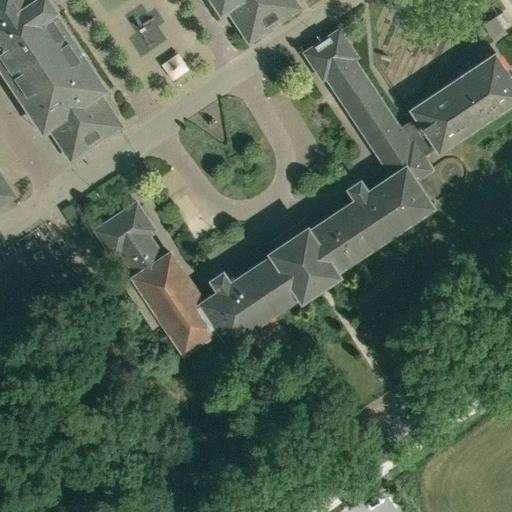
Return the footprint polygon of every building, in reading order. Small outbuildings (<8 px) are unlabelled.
[(0,0),(0,71),(42,134),(49,131),(70,162),(125,127),(105,94),(109,91),(59,12),(61,11),(53,0),(0,0)] [(303,9),(297,0),(209,0),(220,17),(227,13),(249,45),(303,9)] [(511,104),(511,77),(497,54),(412,108),(417,117),(402,127),(358,61),(362,58),(341,27),(302,53),(324,85),(328,83),(387,173),(367,187),(361,177),(345,187),(352,197),(312,226),(309,222),(267,249),(270,252),(229,278),(223,268),(207,277),(215,288),(204,295),(171,247),(163,253),(161,250),(151,234),(158,230),(138,199),(92,229),(153,329),(162,324),(183,354),(218,333),(228,346),(302,296),(342,273),(340,269),(436,206),(420,182),(436,172),(427,158),(439,150),(440,151),(511,104)] [(152,65),(177,51),(168,35),(143,49),(152,65)] [(0,207),(18,195),(0,168),(0,207)] [(441,170),(428,179),(434,188),(447,179),(441,170)] [(2,275),(32,321),(46,312),(16,266),(2,275)] [(0,340),(2,343),(16,334),(0,310),(0,340)]
